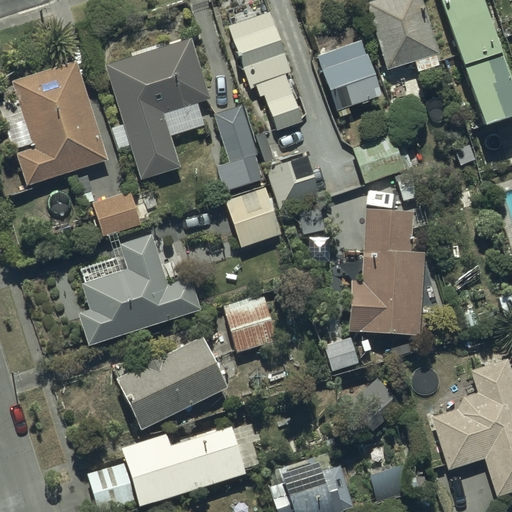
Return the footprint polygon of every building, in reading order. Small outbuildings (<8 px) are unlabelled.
[(420,0),(363,0),(386,67),(413,58),(417,67),(437,61),(434,52),(438,50),(420,0)] [(511,97),(480,0),(439,0),(480,126),(511,115),(511,97)] [(261,15),(256,1),(228,11),(233,24),(223,28),(246,91),(253,88),(256,98),(261,96),(274,131),(299,122),(292,101),(299,99),(267,12),(261,15)] [(207,93),(189,36),(102,63),(120,121),(110,123),(117,145),(128,142),(138,176),(179,164),(169,131),(203,121),(196,97),(207,93)] [(360,38),(316,53),(334,110),(337,109),(339,116),(351,112),(348,102),(378,92),(360,38)] [(104,156),(75,58),(0,79),(0,105),(4,120),(23,115),(31,143),(14,148),(24,180),(104,156)] [(257,160),(241,106),(213,114),(228,162),(214,166),(222,191),(259,180),(254,161),(257,160)] [(390,135),(350,148),(362,184),(402,171),(390,135)] [(302,153),(264,165),(276,200),(314,188),(302,153)] [(280,230),(264,185),(223,199),(239,244),(280,230)] [(138,221),(128,189),(90,201),(100,233),(138,221)] [(360,282),(347,281),(345,333),(417,335),(417,308),(429,308),(430,288),(419,287),(420,253),(409,253),(410,211),(362,210),(360,282)] [(167,281),(151,231),(121,241),(128,265),(81,280),(90,305),(76,310),(87,342),(199,306),(189,274),(167,281)] [(261,294),(221,305),(234,349),(274,338),(261,294)] [(226,385),(200,335),(162,353),(161,350),(140,361),(141,364),(114,377),(138,428),(226,385)] [(356,364),(347,338),(320,348),(329,373),(356,364)] [(492,499),(511,492),(511,384),(504,359),(467,371),(475,393),(458,399),(454,410),(427,419),(444,473),(480,462),(492,499)] [(168,443),(165,431),(118,446),(122,459),(85,470),(98,511),(135,500),(136,505),(245,471),(243,465),(258,460),(252,440),(258,439),(253,420),(230,427),(229,424),(168,443)] [(317,470),(313,457),(276,468),(279,477),(267,480),(276,511),(339,511),(342,511),(341,508),(352,505),(339,464),(317,470)] [(406,490),(398,464),(364,474),(372,500),(406,490)]
